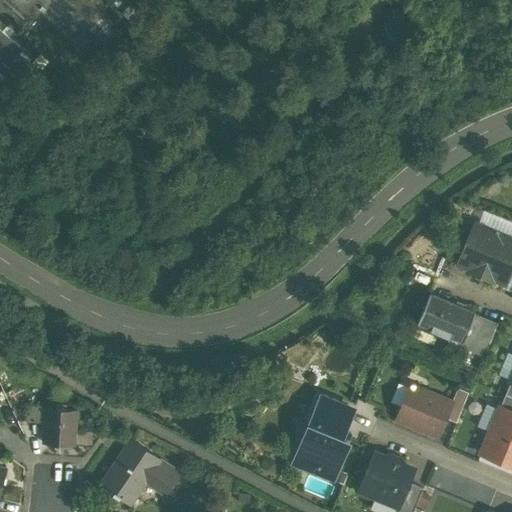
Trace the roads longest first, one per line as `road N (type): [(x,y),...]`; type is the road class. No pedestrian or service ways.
road 1 (tertiary): [(0,259),(125,327),(199,335),(296,293),(403,188),(449,152),(511,121)]
road 2 (residential): [(511,488),(379,433)]
